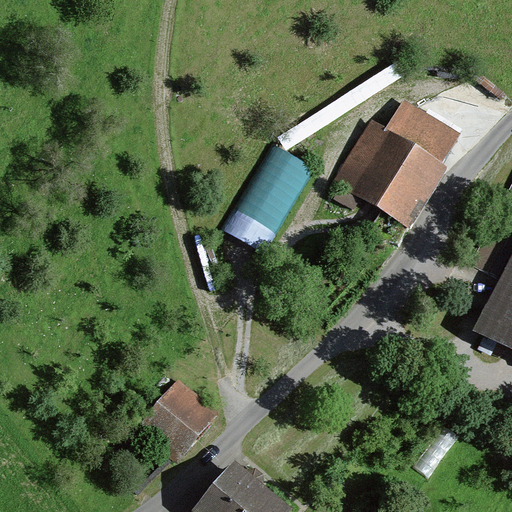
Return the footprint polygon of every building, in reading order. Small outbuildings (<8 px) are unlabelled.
[(366,131),(335,183),(402,224),(456,137),(401,104),(380,139),(366,131)] [(317,167),(281,145),(229,229),(265,251),(317,167)] [(511,188),(472,267),(497,279),(471,332),(511,353),(511,188)] [(176,385),(142,427),(180,458),(215,416),(176,385)] [(275,511),(225,468),(188,511),(189,511),(275,511)]
